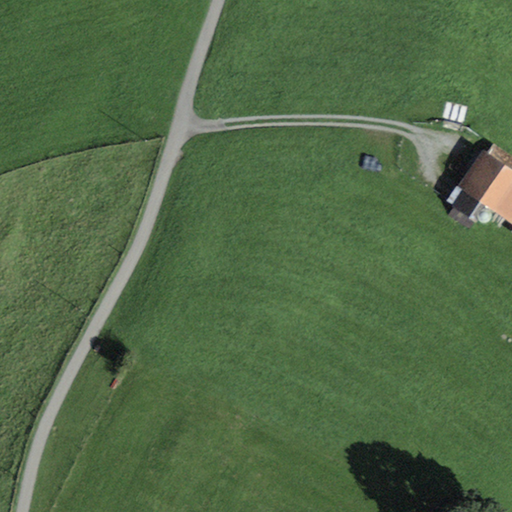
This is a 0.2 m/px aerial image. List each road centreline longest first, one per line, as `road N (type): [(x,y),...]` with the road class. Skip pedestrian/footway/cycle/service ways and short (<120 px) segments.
road 1 (track): [(22,511),(59,394),(156,202),(218,0)]
road 2 (track): [(178,129),(362,122),(460,152)]
